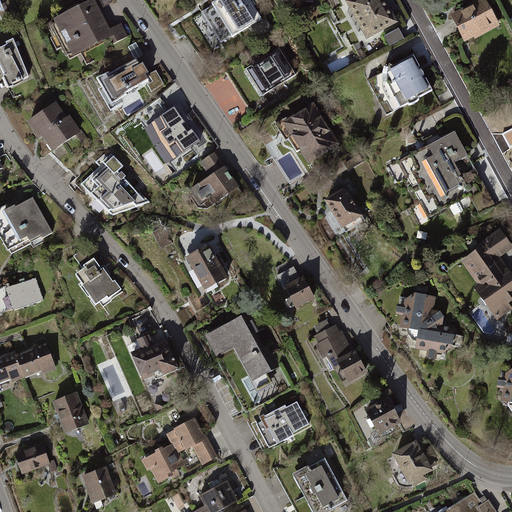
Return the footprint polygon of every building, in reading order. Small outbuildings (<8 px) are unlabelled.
[(112,28),(96,0),(95,0),(57,21),(77,58),(111,39),(114,45),(130,36),(122,22),(112,28)] [(266,24),(253,0),(218,0),(194,13),(215,52),(266,24)] [(385,0),(349,0),(345,3),(365,38),(397,19),(385,0)] [(483,0),(452,18),(466,44),(500,26),(485,0),(483,0)] [(390,50),(405,44),(401,33),(385,40),(390,50)] [(15,41),(0,48),(0,55),(16,88),(34,80),(15,41)] [(301,76),(283,48),(248,72),(265,98),(301,76)] [(414,49),(370,73),(392,112),(436,88),(414,49)] [(108,78),(119,98),(148,82),(136,62),(108,78)] [(317,102),(283,125),(309,164),(343,142),(317,102)] [(83,135),(60,103),(31,123),(54,156),(83,135)] [(174,110),(151,127),(161,145),(173,162),(199,144),(174,110)] [(455,129),(400,160),(431,215),(468,194),(480,217),(499,206),(478,169),(465,177),(457,163),(470,156),(455,129)] [(124,168),(110,153),(75,186),(110,219),(147,204),(120,173),(124,168)] [(245,196),(215,156),(204,164),(213,176),(190,192),(203,209),(212,202),(216,207),(231,196),(236,203),(245,196)] [(346,188),(324,203),(346,235),(368,221),(346,188)] [(33,197),(0,215),(0,234),(11,257),(55,233),(33,197)] [(511,250),(511,244),(501,229),(470,251),(473,255),(462,263),(478,286),(473,289),(497,323),(511,312),(511,310),(509,307),(511,304),(511,274),(501,258),(511,250)] [(207,241),(182,257),(206,294),(230,279),(207,241)] [(124,291),(84,249),(74,258),(85,269),(75,278),(105,309),(124,291)] [(290,261),(276,270),(300,312),(318,302),(305,278),(301,280),(290,261)] [(36,277),(6,287),(15,312),(45,301),(36,277)] [(6,287),(0,289),(0,313),(13,309),(6,287)] [(436,298),(414,294),(406,301),(405,307),(400,306),(399,316),(403,318),(402,329),(417,353),(444,357),(455,349),(458,326),(445,324),(446,319),(441,314),(433,312),(436,298)] [(248,315),(207,338),(219,360),(236,351),(255,383),(279,370),(248,315)] [(313,342),(343,390),(371,373),(341,325),(313,342)] [(164,335),(131,352),(147,385),(181,369),(164,335)] [(15,353),(24,378),(57,366),(47,341),(15,353)] [(15,353),(0,358),(0,387),(24,378),(15,353)] [(511,372),(509,375),(507,384),(500,383),(499,391),(504,391),(500,401),(504,409),(508,408),(511,411),(511,372)] [(90,425),(76,393),(52,402),(66,434),(90,425)] [(404,425),(387,395),(366,407),(383,437),(404,425)] [(260,423),(274,447),(312,426),(298,401),(260,423)] [(204,466),(220,458),(198,417),(168,433),(180,454),(193,447),(204,466)] [(419,441),(395,454),(413,486),(436,473),(419,441)] [(52,464),(44,444),(14,454),(22,475),(52,464)] [(188,470),(173,444),(145,458),(159,484),(188,470)] [(324,461),(296,475),(314,511),(334,511),(347,506),(324,461)] [(109,465),(80,476),(91,506),(120,495),(109,465)] [(230,481),(201,497),(207,507),(209,511),(246,511),(248,511),(230,481)] [(492,511),(479,492),(449,511),(492,511)]
